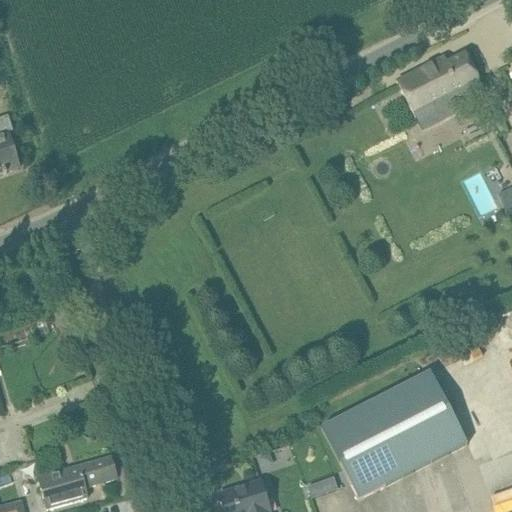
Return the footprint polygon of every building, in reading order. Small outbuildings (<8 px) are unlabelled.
[(445,65),(442,59),(394,83),(417,133),(486,101),(464,56),(445,65)] [(18,168),(12,149),(8,133),(12,132),(8,118),(0,120),(0,174),(3,173),(4,176),(7,175),(5,171),(17,167),(17,169),(18,168)] [(45,263),(28,270),(32,281),(49,274),(45,263)] [(430,373),(321,429),(359,502),(467,446),(430,373)] [(38,480),(47,511),(87,500),(85,490),(117,481),(110,459),(38,480)] [(270,511),(260,482),(237,490),(218,496),(222,511),(270,511)]
